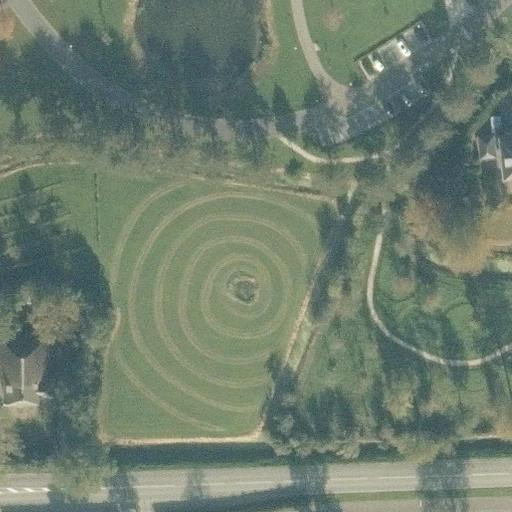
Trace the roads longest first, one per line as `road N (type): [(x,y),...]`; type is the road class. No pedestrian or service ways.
road 1 (unclassified): [(496,0),(362,96),(261,129),(198,126),(129,103),(64,57),(16,0)]
road 2 (secondary): [(0,495),(511,474)]
road 3 (unclassified): [(356,511),(511,505)]
